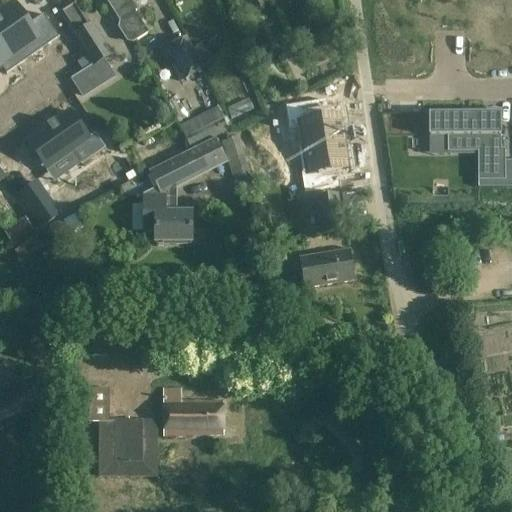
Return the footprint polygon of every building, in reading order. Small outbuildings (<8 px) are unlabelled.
[(148,33),(134,10),(127,0),(107,0),(119,19),(118,27),(127,42),(132,43),(148,33)] [(127,0),(134,10),(135,9),(133,7),(139,3),(137,0),(127,0)] [(13,2),(0,11),(0,40),(18,67),(59,38),(43,15),(29,25),(13,2)] [(87,72),(73,81),(86,100),(115,80),(103,61),(112,54),(92,23),(90,25),(73,36),(87,57),(80,62),(87,72)] [(187,37),(167,47),(176,64),(170,66),(175,76),(179,83),(184,80),(203,71),(187,37)] [(0,40),(0,68),(1,68),(6,76),(18,67),(0,40)] [(327,101),(285,108),(292,151),(298,151),(298,150),(343,143),(339,116),(329,118),(327,101)] [(191,151),(216,139),(229,133),(217,108),(180,127),(191,151)] [(47,129),(28,142),(38,157),(43,153),(53,167),(72,154),(81,167),(105,150),(95,135),(88,140),(69,113),(54,124),(53,122),(46,127),(47,129)] [(484,115),(428,115),(428,137),(447,137),(447,153),(477,153),(478,182),(505,182),(505,150),(500,150),(500,136),(500,120),(498,120),(484,120),(484,115)] [(176,189),(227,164),(218,145),(216,139),(191,151),(149,172),(160,196),(161,197),(176,189)] [(343,143),(298,150),(298,151),(302,174),(301,174),(304,196),(341,190),(338,171),(348,169),(343,143)] [(37,185),(21,197),(44,230),(60,218),(37,185)] [(176,215),(176,189),(161,197),(160,196),(143,195),(143,234),(155,234),(155,242),(191,242),(191,215),(176,215)] [(343,232),(338,197),(316,200),(322,236),(343,232)] [(313,200),(300,201),(302,217),(315,215),(313,200)] [(33,230),(25,218),(3,231),(11,244),(33,230)] [(74,239),(64,220),(49,229),(59,248),(74,239)] [(36,243),(33,238),(26,243),(13,250),(16,254),(36,243)] [(354,282),(349,252),(300,260),(305,290),(354,282)] [(107,330),(83,330),(80,356),(107,357),(107,330)] [(109,389),(89,389),(89,422),(98,422),(98,478),(157,478),(158,421),(109,421),(109,389)] [(181,391),(163,391),(162,438),(185,438),(185,436),(223,436),(223,402),(181,402),(181,391)] [(343,403),(343,447),(379,447),(379,403),(343,403)]
